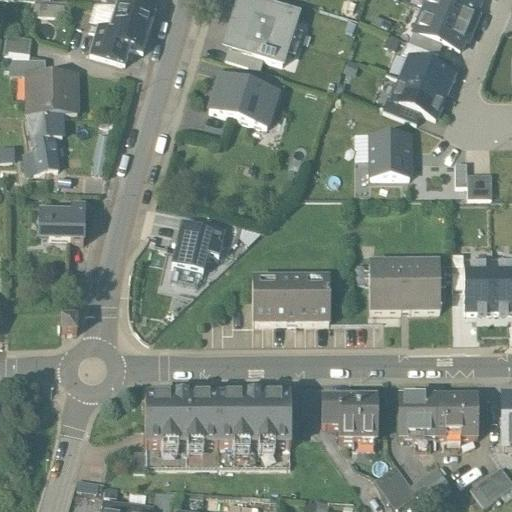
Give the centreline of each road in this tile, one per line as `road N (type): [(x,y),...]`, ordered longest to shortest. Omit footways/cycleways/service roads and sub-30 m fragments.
road 1 (residential): [(118,376),(511,371)]
road 2 (residential): [(100,354),(110,271),(192,0)]
road 3 (residential): [(509,0),(475,89),(478,135)]
